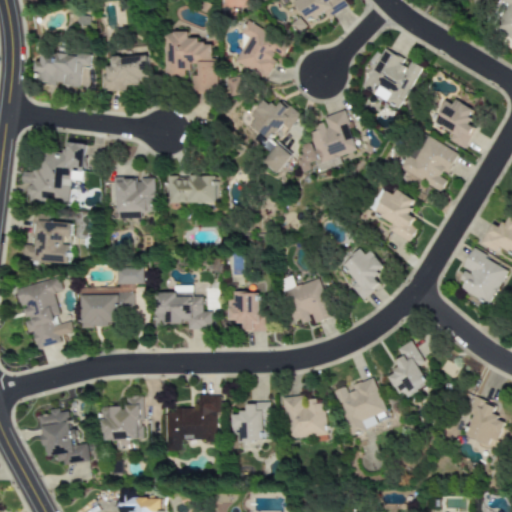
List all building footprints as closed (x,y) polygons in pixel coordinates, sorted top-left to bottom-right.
[(296,0),(294,2),(306,24),(326,13),(329,18),(348,7),(344,0),(296,0)] [(233,62),(264,81),(277,58),(280,60),(288,46),(247,21),(240,34),(247,38),(233,62)] [(165,77),(184,77),(184,71),(191,71),(190,65),(198,64),(198,76),(192,76),(192,93),(217,93),(216,59),(212,59),(211,44),(199,44),(199,39),(188,39),(188,33),(164,33),(165,77)] [(408,61),(383,49),(362,91),(399,109),(420,67),(408,61)] [(80,66),(90,67),(90,55),(42,53),(42,63),(36,63),(35,73),(39,74),(39,83),(79,85),(80,66)] [(101,92),(126,92),(126,87),(149,86),(148,57),(111,57),(112,66),(107,66),(107,76),(101,76),(101,92)] [(282,126),(288,131),(300,116),(282,101),(275,109),(263,99),(249,116),(254,120),(249,126),(268,142),(282,126)] [(447,141),(464,149),(476,123),(469,119),(473,109),(455,100),(453,105),(445,101),(434,125),(451,133),(447,141)] [(356,151),(344,112),(322,118),(324,126),(307,131),(311,142),(296,147),(303,172),(316,168),(318,172),(341,165),(338,157),(356,151)] [(441,191),(458,153),(426,138),(415,161),(404,155),(397,171),(441,191)] [(86,144),(68,144),(68,153),(35,152),(34,173),(22,172),(22,184),(28,184),(27,202),(68,203),(69,181),(85,181),(86,144)] [(277,174),(291,156),(276,145),(262,163),(277,174)] [(218,177),(189,176),(189,178),(168,177),(167,203),(217,204),(218,177)] [(117,220),(141,219),(141,213),(156,212),(155,179),(137,180),(137,178),(117,179),(117,220)] [(409,243),(416,229),(410,226),(414,219),(407,215),(414,202),(388,188),(374,214),(392,223),(388,231),(409,243)] [(72,224),(49,222),(50,214),(33,213),(31,245),(23,245),(22,261),(70,264),(72,224)] [(511,253),(511,220),(507,218),(500,229),(492,224),(480,244),(495,253),(499,246),(511,253)] [(362,301),(380,286),(373,277),(383,269),(365,247),(342,266),(355,282),(350,287),(362,301)] [(508,270),(473,250),(462,268),(467,270),(458,287),(488,305),(508,270)] [(117,285),(144,284),(143,267),(116,268),(117,285)] [(15,290),(20,309),(22,308),(28,334),(33,332),(37,349),(61,343),(60,338),(73,335),(69,322),(60,324),(53,294),(62,292),(58,278),(15,290)] [(283,291),(293,325),(312,320),(314,324),(331,319),(320,280),(283,291)] [(156,328),(165,328),(165,324),(188,324),(188,330),(213,330),(213,313),(203,313),(203,297),(193,297),(193,286),(174,286),(174,294),(155,294),(156,328)] [(267,332),(267,314),(260,314),(260,293),(234,293),(235,301),(228,301),(228,322),(243,322),(243,332),(267,332)] [(82,328),(111,328),(111,323),(123,323),(123,313),(134,313),(134,295),(81,295),(82,328)] [(398,350),(402,357),(395,362),(400,368),(387,377),(399,395),(404,392),(408,398),(429,384),(418,367),(425,363),(421,357),(428,353),(417,337),(398,350)] [(386,411),(373,378),(349,388),(348,386),(334,391),(350,436),(377,426),(373,416),(386,411)] [(166,451),(182,452),(182,441),(218,442),(219,396),(198,395),(198,409),(175,409),(175,413),(167,412),(166,451)] [(283,398),(287,440),(328,436),(324,404),(316,405),(316,400),(304,401),(304,396),(283,398)] [(143,397),(126,397),(126,407),(102,408),(103,441),(121,441),(121,445),(130,445),(130,441),(143,440),(143,397)] [(465,437),(493,447),(502,420),(492,416),(495,406),(473,398),(468,413),(473,415),(465,437)] [(267,403),(246,404),(246,414),(232,414),(232,436),(238,436),(239,442),(268,442),(267,403)] [(91,461),(89,444),(78,446),(75,430),(71,430),(69,411),(41,415),(47,458),(57,457),(58,466),(91,461)] [(162,511),(162,499),(135,499),(135,490),(118,490),(118,511),(162,511)]
